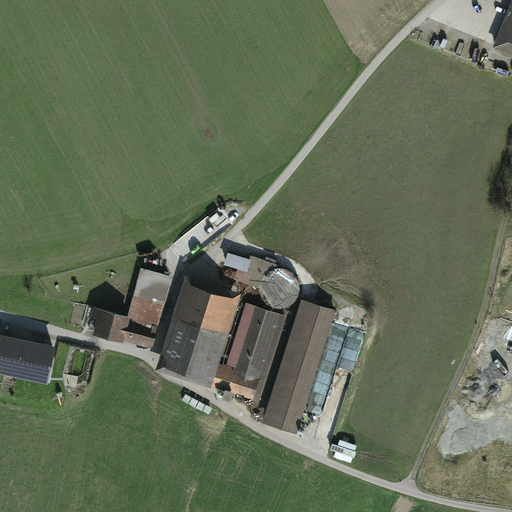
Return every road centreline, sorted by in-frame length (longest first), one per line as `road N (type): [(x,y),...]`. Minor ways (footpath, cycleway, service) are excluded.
road 1 (track): [(405,492),(253,426),(147,358),(0,313)]
road 2 (track): [(405,492),(481,316),(511,195)]
